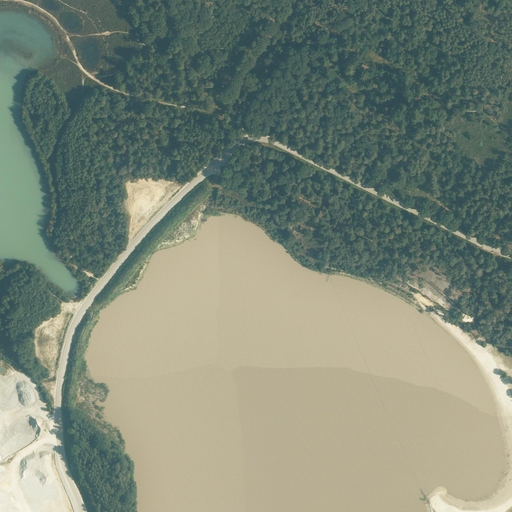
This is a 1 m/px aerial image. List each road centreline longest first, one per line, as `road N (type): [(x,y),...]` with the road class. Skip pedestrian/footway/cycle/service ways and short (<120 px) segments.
road 1 (track): [(82,70),(81,92),(52,159),(52,233)]
road 2 (track): [(296,0),(220,115)]
